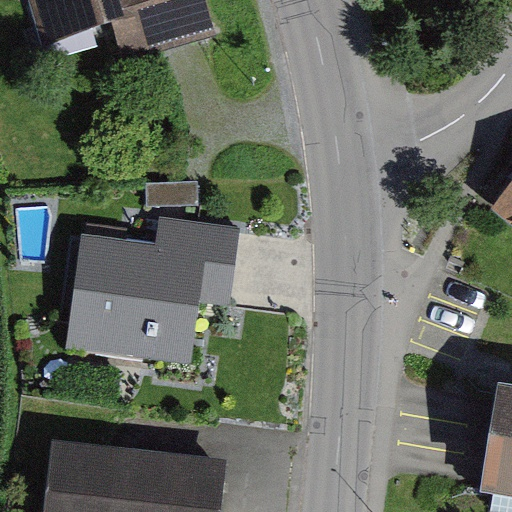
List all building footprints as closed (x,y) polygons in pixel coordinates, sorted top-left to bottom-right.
[(55,0),(70,62),(137,46),(144,73),(243,49),(230,0),(55,0)] [(511,198),(495,221),(511,233),(511,198)] [(266,246),(121,231),(108,359),(232,371),(238,304),(260,307),(266,246)] [(511,403),(505,402),(489,508),(511,511),(511,403)] [(266,511),(271,476),(101,459),(95,511),(266,511)]
